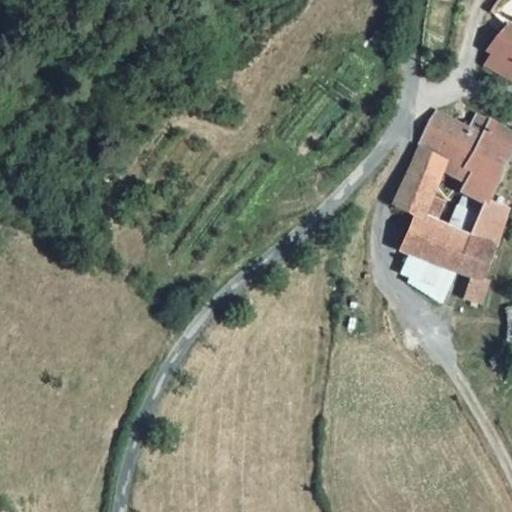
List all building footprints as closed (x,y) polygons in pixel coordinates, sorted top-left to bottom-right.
[(511,30),(502,26),(491,57),(497,60),(492,71),(511,81),(511,30)] [(435,112),(421,147),(442,156),(470,170),(460,194),(484,205),(511,134),(511,133),(474,117),(468,129),(435,112)] [(397,206),(418,214),(425,196),(442,156),(421,147),(397,206)] [(439,202),(425,196),(418,214),(430,221),(439,202)] [(458,272),(468,276),(482,281),(508,214),(484,205),(471,238),(458,272)] [(418,214),(405,249),(458,272),(471,238),(430,221),(418,214)] [(488,283),(482,281),(468,276),(461,295),(482,305),(488,283)]
